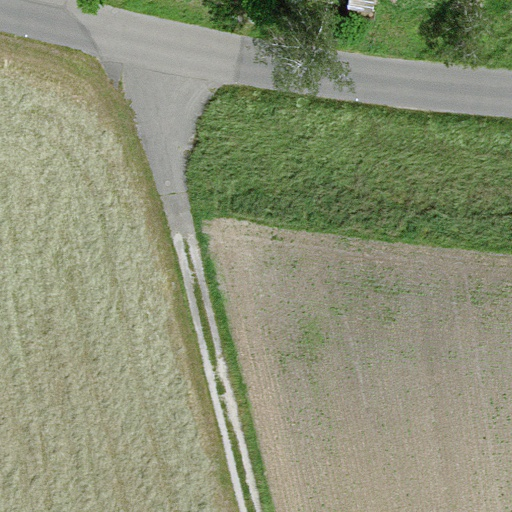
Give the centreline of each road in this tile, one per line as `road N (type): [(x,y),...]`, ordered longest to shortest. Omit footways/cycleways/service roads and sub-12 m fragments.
road 1 (residential): [(0,9),(140,43),(511,93)]
road 2 (track): [(140,43),(249,511)]
